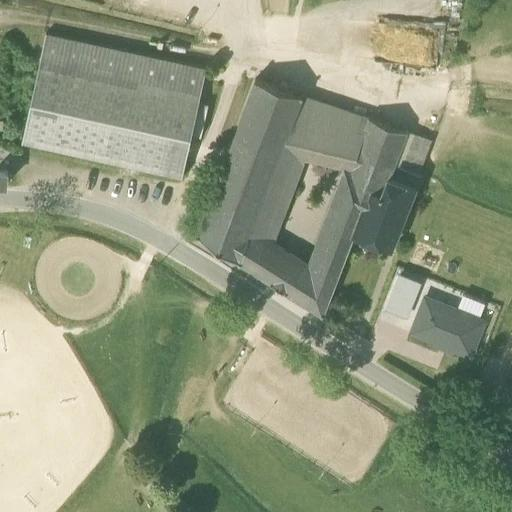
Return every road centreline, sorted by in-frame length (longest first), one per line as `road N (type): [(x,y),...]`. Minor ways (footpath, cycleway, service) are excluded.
road 1 (tertiary): [(511,457),(132,225),(0,200)]
road 2 (unknown): [(166,246),(236,57)]
road 3 (unknown): [(236,57),(423,116)]
